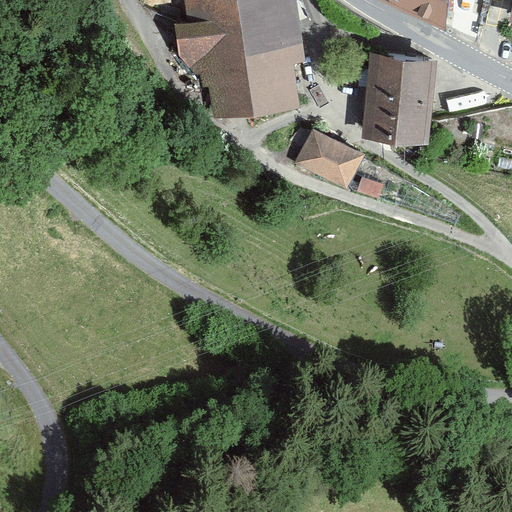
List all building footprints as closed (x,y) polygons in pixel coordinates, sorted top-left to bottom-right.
[(296,0),(185,0),(188,14),(175,16),(182,59),(206,56),(214,112),(299,99),(293,56),(305,54),(296,0)] [(397,0),(447,23),(450,0),(397,0)] [(434,49),(368,44),(361,130),(427,135),(434,49)] [(369,144),(314,121),(298,160),(353,183),(369,144)] [(383,179),(362,173),(358,185),(379,192),(383,179)]
